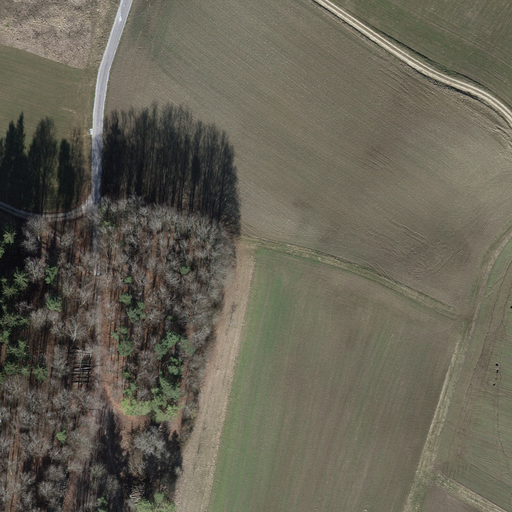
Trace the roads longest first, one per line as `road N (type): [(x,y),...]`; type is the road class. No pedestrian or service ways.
road 1 (track): [(324,0),(511,117)]
road 2 (track): [(99,299),(99,403),(71,511)]
